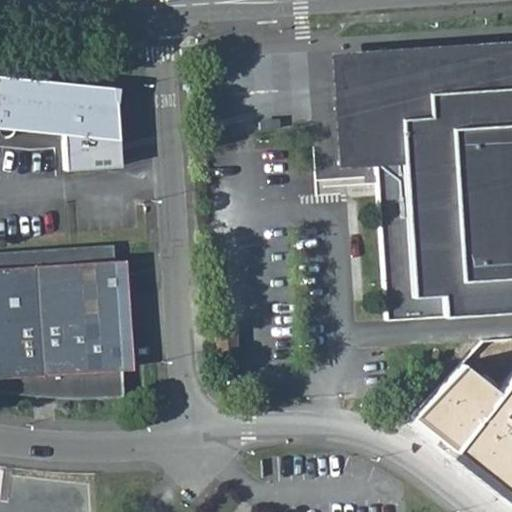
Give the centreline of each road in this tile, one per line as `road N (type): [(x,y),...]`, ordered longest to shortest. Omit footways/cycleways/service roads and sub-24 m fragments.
road 1 (residential): [(187,437),(157,6)]
road 2 (residential): [(187,437),(272,425),(340,428),(404,453),(481,511)]
road 3 (residential): [(0,441),(120,445),(187,437)]
road 4 (unknown): [(0,185),(92,189),(168,178)]
